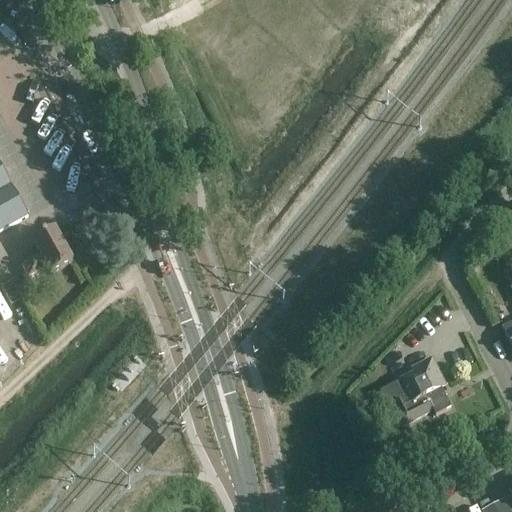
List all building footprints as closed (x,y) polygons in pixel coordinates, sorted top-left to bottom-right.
[(0,234),(28,219),(0,169),(0,234)] [(54,232),(32,244),(40,259),(22,269),(29,280),(47,270),(51,277),(73,265),(54,232)] [(34,298),(22,276),(12,282),(24,304),(34,298)] [(511,350),(511,326),(503,332),(511,350)] [(435,419),(451,411),(440,388),(445,386),(432,360),(411,371),(414,376),(379,394),(387,410),(392,407),(403,428),(432,413),(435,419)] [(508,511),(504,502),(484,511),(508,511)]
